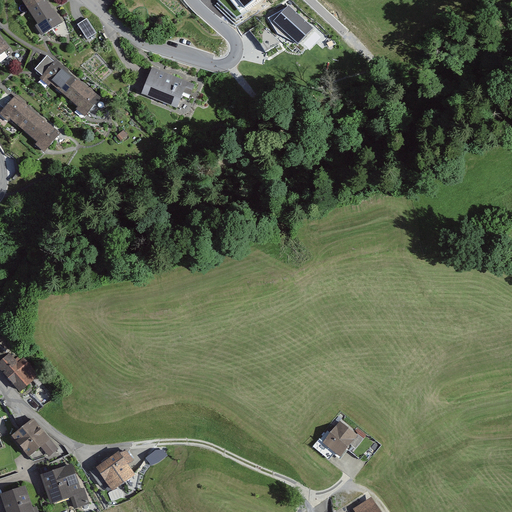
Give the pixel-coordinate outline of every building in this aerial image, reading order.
[(21,0),(28,10),(43,0),(21,0)] [(41,36),(62,23),(47,0),(43,0),(28,10),(37,25),(35,26),(41,36)] [(256,0),(231,0),(241,12),(256,0)] [(314,29),(288,6),(269,17),(278,35),(299,45),(314,29)] [(97,33),(88,18),(78,24),(88,39),(97,33)] [(0,56),(9,49),(0,37),(0,56)] [(63,98),(79,79),(57,60),(40,78),(63,98)] [(192,84),(146,66),(134,97),(170,111),(179,88),(189,92),(192,84)] [(85,118),(102,99),(79,79),(63,98),(85,118)] [(23,131),(38,115),(16,96),(0,114),(8,122),(10,120),(23,131)] [(44,153),(61,133),(38,115),(23,131),(37,143),(35,145),(44,153)] [(128,135),(123,130),(117,136),(121,141),(128,135)] [(65,326),(54,334),(68,353),(57,361),(66,372),(87,355),(65,326)] [(0,349),(0,373),(16,393),(30,383),(31,368),(21,355),(10,362),(0,349)] [(58,448),(29,417),(7,437),(27,458),(38,447),(48,457),(58,448)] [(357,435),(339,418),(317,441),(335,458),(357,435)] [(125,450),(112,452),(87,469),(104,494),(133,474),(127,465),(132,461),(125,450)] [(67,465),(38,474),(46,503),(63,498),(68,511),(89,505),(84,487),(74,490),(67,465)] [(23,486),(0,492),(0,507),(1,511),(35,511),(35,507),(30,509),(23,486)] [(354,511),(380,511),(372,499),(353,510),(354,511)]
